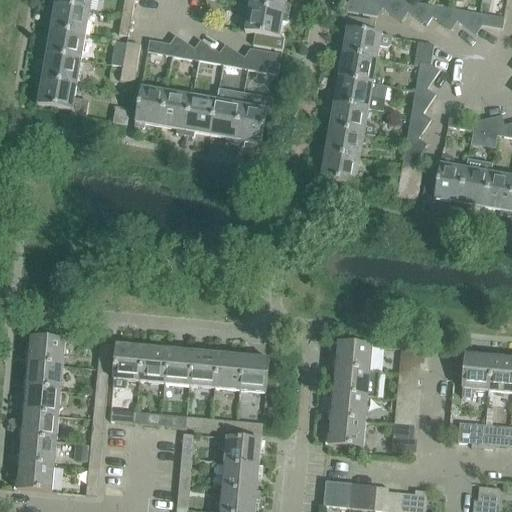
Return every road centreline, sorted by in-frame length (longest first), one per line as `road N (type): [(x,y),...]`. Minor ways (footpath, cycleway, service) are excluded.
road 1 (residential): [(292,511),(296,463),(456,476)]
road 2 (residential): [(41,511),(137,507),(143,436)]
